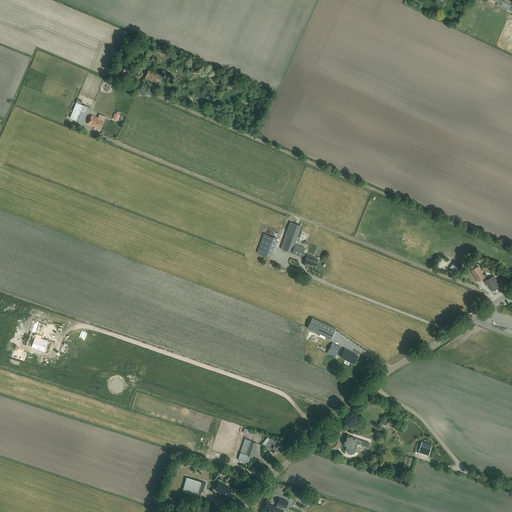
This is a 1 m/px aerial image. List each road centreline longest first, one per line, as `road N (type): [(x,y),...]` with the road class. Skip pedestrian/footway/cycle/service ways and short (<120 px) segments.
road 1 (tertiary): [(232,511),(370,385)]
road 2 (residential): [(370,385),(417,415),(460,470),(511,487)]
road 3 (tertiary): [(370,385),(471,318)]
